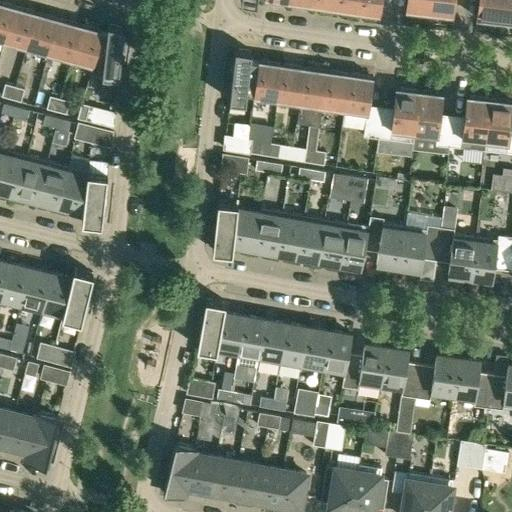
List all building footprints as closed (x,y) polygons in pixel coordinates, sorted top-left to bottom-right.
[(14,5),(0,0),(0,38),(4,40),(14,5)] [(333,0),(333,7),(355,10),(356,0),(333,0)] [(356,0),(355,10),(379,14),(380,0),(356,0)] [(406,0),(405,9),(429,12),(430,0),(406,0)] [(430,0),(429,12),(452,14),(453,0),(430,0)] [(478,0),(476,17),(500,20),(501,0),(478,0)] [(511,0),(501,0),(500,20),(511,21),(511,0)] [(4,40),(26,46),(35,11),(14,5),(4,40)] [(35,11),(26,46),(48,52),(57,17),(35,11)] [(79,23),(57,17),(48,52),(70,58),(79,23)] [(70,58),(92,64),(101,29),(79,23),(70,58)] [(102,29),(101,29),(92,64),(93,64),(93,62),(103,64),(102,74),(118,76),(124,27),(108,23),(107,32),(102,31),(102,29)] [(235,48),(229,99),(245,101),(246,92),(253,93),(253,95),(254,95),(259,59),(258,59),(258,61),(250,60),(251,50),(235,48)] [(282,62),(259,59),(254,95),(277,98),(282,62)] [(304,66),(282,62),(277,98),(299,102),(304,66)] [(299,102),(322,105),(327,69),(304,66),(299,102)] [(349,72),(327,69),(322,105),(343,108),(343,112),(344,113),(349,72)] [(363,135),(377,137),(380,112),(368,110),(373,76),(349,72),(344,113),(366,116),(363,135)] [(1,95),(11,98),(15,85),(5,82),(1,95)] [(15,85),(11,98),(21,100),(24,88),(15,85)] [(414,136),(419,89),(396,87),(393,113),(380,112),(377,137),(413,141),(414,136)] [(443,92),(419,89),(414,136),(436,138),(435,143),(449,145),(451,120),(440,119),(443,92)] [(46,107),(56,110),(59,97),(50,95),(46,107)] [(484,148),(484,144),(490,97),(466,95),(463,121),(451,120),(449,145),(471,148),(471,147),(484,148)] [(59,97),(56,110),(66,112),(69,100),(59,97)] [(511,111),(511,99),(490,97),(484,144),(507,146),(506,151),(511,152),(511,126),(510,127),(511,111)] [(1,112),(13,115),(16,105),(3,102),(1,112)] [(16,105),(13,115),(26,119),(29,109),(16,105)] [(114,111),(90,105),(87,118),(113,124),(114,111)] [(42,123),(55,126),(58,116),(45,113),(42,123)] [(70,120),(58,116),(55,126),(68,130),(70,120)] [(75,136),(85,138),(88,124),(79,122),(75,136)] [(110,145),(112,130),(88,124),(85,138),(110,145)] [(226,131),(225,131),(224,147),(249,151),(251,139),(226,134),(226,131)] [(268,154),(270,141),(260,140),(258,153),(268,154)] [(280,143),(270,141),(268,154),(278,156),(280,143)] [(306,142),(303,160),(313,162),(316,149),(315,149),(316,144),(306,142)] [(0,189),(15,193),(26,153),(5,148),(0,166),(0,189)] [(316,149),(313,162),(323,164),(325,151),(316,149)] [(47,159),(26,153),(15,193),(36,199),(47,159)] [(221,167),(245,171),(247,157),(223,153),(221,167)] [(255,168),(268,171),(269,161),(256,158),(255,168)] [(36,199),(57,204),(68,164),(47,159),(36,199)] [(282,163),(269,161),(268,171),(281,173),(282,163)] [(87,169),(68,164),(57,204),(83,211),(82,220),(88,166),(87,169)] [(310,178),(312,168),(299,165),(297,176),(310,178)] [(89,166),(88,166),(82,220),(101,222),(107,173),(89,171),(89,166)] [(312,168),(310,178),(323,180),(325,170),(312,168)] [(340,183),(353,185),(354,175),(342,173),(340,183)] [(493,173),(491,190),(511,192),(511,175),(502,174),(493,173)] [(354,175),(353,185),(366,187),(367,177),(354,175)] [(212,249),(231,251),(238,197),(236,197),(236,202),(218,199),(212,249)] [(238,197),(231,251),(232,251),(233,243),(254,247),(261,206),(260,206),(259,211),(237,207),(238,197)] [(254,247),(275,251),(282,210),(261,206),(254,247)] [(304,214),(282,210),(275,251),(296,255),(304,214)] [(412,222),(459,225),(460,214),(412,211),(412,222)] [(317,258),(325,218),(304,214),(296,255),(317,258)] [(368,225),(364,248),(378,250),(376,260),(376,261),(398,265),(405,224),(383,220),(383,217),(370,214),(368,225)] [(317,258),(339,262),(346,221),(325,218),(317,258)] [(364,248),(368,225),(346,221),(339,262),(361,266),(361,265),(364,248)] [(426,227),(405,224),(398,265),(421,268),(421,267),(422,257),(436,259),(441,225),(427,223),(426,227)] [(447,272),(470,275),(475,234),(454,231),(454,227),(441,225),(436,259),(449,261),(448,271),(447,271),(447,272)] [(475,234),(470,275),(493,278),(493,277),(492,277),(494,267),(507,269),(511,235),(498,233),(497,237),(475,234)] [(0,296),(9,261),(0,258),(0,296)] [(0,301),(20,306),(30,266),(9,261),(0,296),(0,301)] [(20,306),(41,312),(51,271),(30,266),(20,306)] [(62,315),(74,267),(73,267),(71,276),(51,271),(41,312),(42,312),(43,307),(62,312),(62,315)] [(81,320),(93,272),(74,267),(62,315),(81,320)] [(205,297),(197,346),(215,349),(214,354),(215,354),(225,300),(205,297)] [(223,310),(225,301),(225,300),(215,354),(216,354),(216,351),(237,355),(244,314),(223,310)] [(257,367),(258,358),(265,318),(244,314),(237,355),(236,363),(257,367)] [(279,362),(287,321),(265,318),(258,358),(279,362)] [(308,325),(287,321),(279,362),(301,366),(308,325)] [(329,329),(308,325),(301,366),(322,370),(329,329)] [(322,370),(344,374),(348,351),(351,334),(352,333),(329,329),(322,370)] [(0,345),(9,348),(12,338),(0,335),(0,345)] [(24,342),(12,338),(9,348),(22,351),(24,342)] [(37,356),(47,358),(51,344),(41,342),(37,356)] [(358,383),(380,386),(386,346),(364,342),(363,343),(364,343),(362,353),(348,351),(344,374),(342,385),(357,387),(358,383)] [(74,350),(51,344),(47,358),(70,364),(74,350)] [(409,349),(386,346),(380,386),(402,390),(401,394),(415,396),(420,363),(407,361),(408,350),(409,350),(409,349)] [(6,353),(2,366),(13,369),(16,356),(6,353)] [(430,394),(452,397),(458,356),(435,353),(435,354),(434,364),(420,363),(415,396),(430,398),(430,394)] [(481,359),(458,356),(452,397),(474,400),(473,404),(488,406),(492,372),(479,370),(480,360),(480,361),(481,359)] [(28,359),(24,372),(35,375),(38,362),(28,359)] [(511,405),(511,363),(507,363),(507,364),(506,374),(492,372),(488,406),(502,408),(503,404),(511,405)] [(41,376),(65,383),(69,370),(44,364),(41,376)] [(190,377),(187,391),(211,396),(214,382),(190,377)] [(229,399),(231,389),(218,387),(216,397),(229,399)] [(231,389),(229,399),(242,402),(244,392),(231,389)] [(293,408),(315,412),(316,402),(317,397),(295,394),(293,408)] [(259,405),(272,407),(273,397),(260,395),(259,405)] [(286,399),(273,397),(272,407),(284,409),(286,399)] [(210,402),(186,398),(183,410),(208,415),(210,402)] [(316,402),(315,412),(327,414),(329,404),(316,402)] [(214,416),(224,418),(227,405),(216,403),(214,416)] [(238,407),(227,405),(224,418),(235,420),(238,407)] [(336,416),(335,421),(359,424),(362,409),(338,405),(336,416)] [(0,441),(6,444),(15,410),(0,406),(0,441)] [(36,416),(15,410),(6,444),(28,449),(36,416)] [(28,449),(25,458),(46,463),(58,415),(37,410),(36,416),(28,449)] [(256,424),(267,426),(270,413),(259,411),(256,424)] [(281,415),(270,413),(267,426),(278,428),(281,415)] [(312,444),(325,446),(329,421),(316,419),(312,444)] [(329,421),(325,446),(341,448),(345,424),(329,421)] [(384,453),(397,455),(401,431),(389,429),(384,453)] [(413,433),(401,431),(397,455),(409,457),(413,433)] [(469,466),(473,441),(461,439),(456,463),(469,466)] [(183,494),(186,485),(185,485),(193,451),(194,451),(195,446),(175,441),(163,489),(183,494)] [(485,443),(473,441),(469,466),(505,471),(508,450),(485,447),(485,443)] [(215,455),(194,451),(193,451),(185,485),(186,485),(209,489),(215,455)] [(215,455),(209,489),(232,493),(238,459),(215,455)] [(232,493),(254,497),(260,463),(238,459),(232,493)] [(358,470),(351,508),(373,511),(381,466),(358,462),(357,469),(358,470)] [(254,497),(276,501),(283,468),(260,463),(254,497)] [(329,505),(351,508),(358,470),(357,469),(335,466),(329,505)] [(306,472),(283,468),(276,501),(300,506),(306,472)] [(409,471),(405,492),(401,511),(424,511),(431,474),(409,471)] [(447,511),(453,478),(431,474),(424,511),(447,511)]
